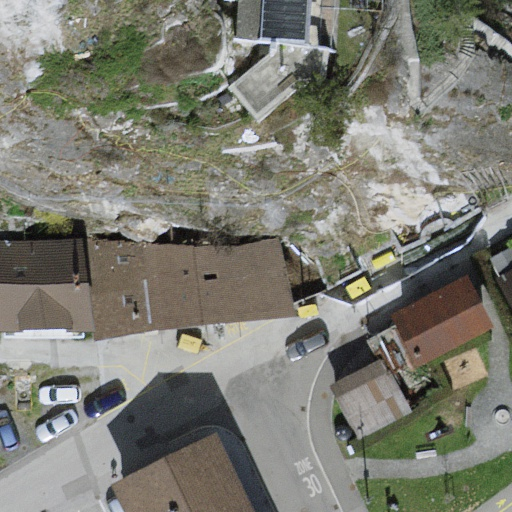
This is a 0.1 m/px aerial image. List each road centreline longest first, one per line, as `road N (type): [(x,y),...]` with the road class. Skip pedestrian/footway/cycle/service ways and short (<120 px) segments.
road 1 (residential): [(245,371),(511,221)]
road 2 (residential): [(7,511),(245,371)]
road 3 (residential): [(245,371),(314,511)]
